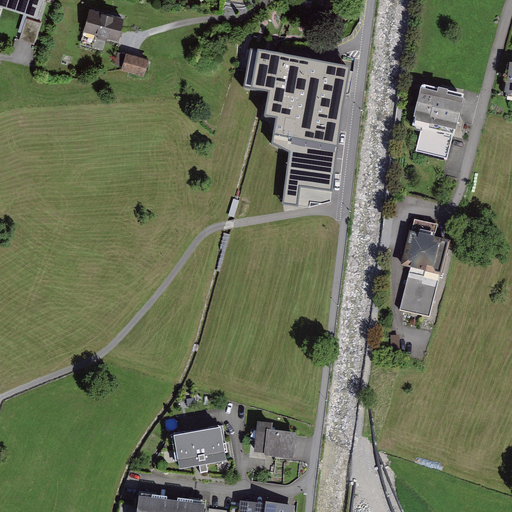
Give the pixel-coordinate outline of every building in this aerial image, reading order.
[(0,0),(0,7),(37,18),(41,0),(0,0)] [(91,6),(84,31),(117,40),(124,15),(91,6)] [(283,56),(251,50),(248,68),(244,90),(268,94),(264,118),(278,120),(274,145),(291,154),(282,205),(299,208),(303,188),(330,192),(352,67),(283,56)] [(127,53),(122,71),(142,76),(147,58),(127,53)] [(443,97),(423,92),(414,128),(424,130),(418,151),(447,159),(462,102),(443,97)] [(446,245),(411,237),(405,264),(413,266),(403,310),(429,316),(446,245)] [(218,414),(171,424),(179,459),(226,448),(218,414)] [(259,419),(256,447),(292,451),(295,423),(259,419)] [(141,496),(139,511),(201,511),(203,504),(141,496)]
